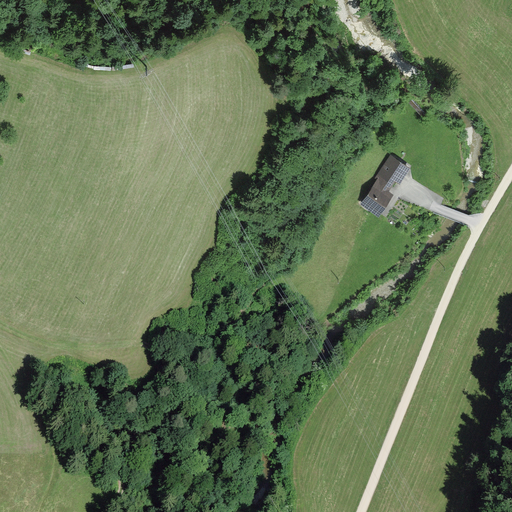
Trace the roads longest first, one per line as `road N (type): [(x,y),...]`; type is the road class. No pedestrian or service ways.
road 1 (track): [(511,172),(457,272),(361,511)]
road 2 (track): [(0,322),(52,343),(131,343),(161,352),(161,382),(106,415),(102,428),(121,477),(108,511)]
road 3 (track): [(227,511),(256,426),(338,297)]
